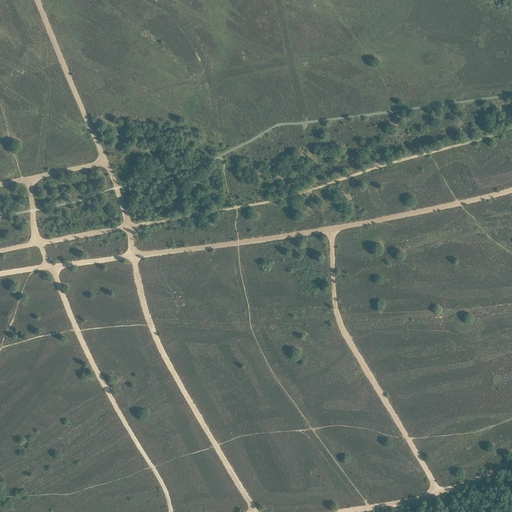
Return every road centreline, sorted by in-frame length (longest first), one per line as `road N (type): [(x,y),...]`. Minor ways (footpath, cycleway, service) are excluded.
road 1 (track): [(511,190),(333,230),(133,255)]
road 2 (track): [(22,179),(39,243),(81,340),(163,486),(169,511)]
road 3 (track): [(440,493),(344,329),(335,306),(333,230)]
road 4 (track): [(511,129),(237,208)]
road 5 (track): [(128,226),(36,0)]
road 6 (track): [(511,461),(440,493),(348,511)]
road 7 (track): [(150,325),(216,446)]
road 8 (track): [(0,272),(133,255)]
road 9 (track): [(128,226),(0,251)]
